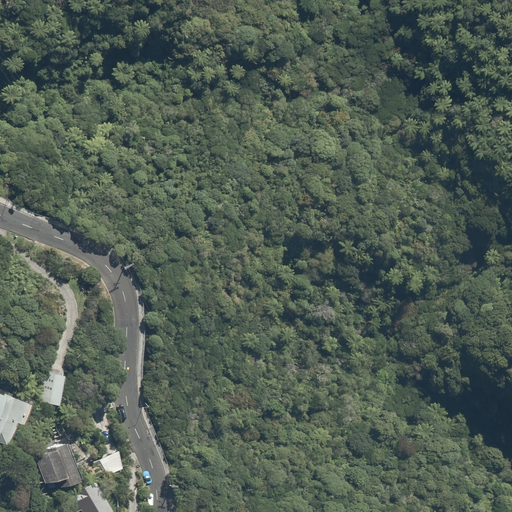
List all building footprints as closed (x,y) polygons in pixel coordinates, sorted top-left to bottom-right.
[(44,371),(38,399),(56,403),(62,374),(44,371)] [(24,424),(32,405),(0,392),(0,442),(7,445),(17,421),(24,424)] [(59,438),(26,450),(39,483),(51,478),(53,483),(74,475),(59,438)] [(117,448),(95,459),(102,475),(125,464),(117,448)] [(86,478),(68,490),(72,497),(65,501),(71,511),(75,511),(80,510),(81,511),(101,511),(105,510),(86,478)]
